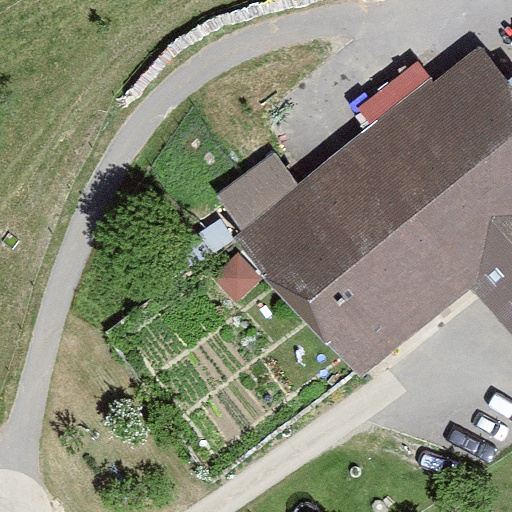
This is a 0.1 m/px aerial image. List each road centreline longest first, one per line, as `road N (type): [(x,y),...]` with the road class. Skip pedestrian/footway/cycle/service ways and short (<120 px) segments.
road 1 (track): [(12,511),(41,332),(149,113),(227,48),(362,15),(511,4)]
road 2 (track): [(210,511),(448,344)]
